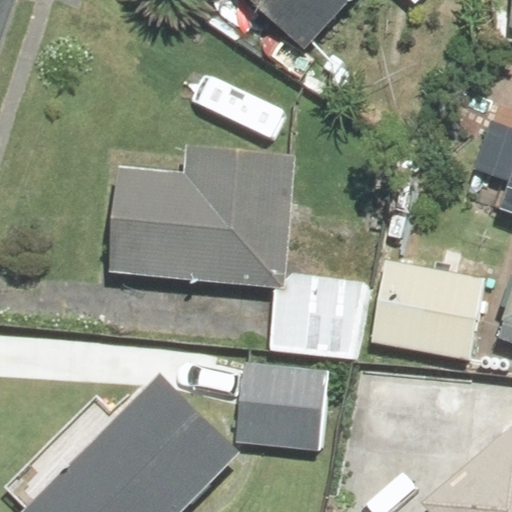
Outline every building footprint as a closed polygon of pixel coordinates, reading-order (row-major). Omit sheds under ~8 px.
[(231,0),(297,60),(352,0),(231,0)] [(114,174),(105,279),(282,294),(293,162),(178,153),(176,179),(114,174)] [(358,364),(368,259),(309,253),(307,276),(286,274),(283,301),(266,300),(260,354),(358,364)] [(467,366),(475,280),(375,271),(367,357),(467,366)] [(511,285),(497,330),(511,335),(511,285)] [(320,458),(322,373),(241,370),(238,456),(320,458)] [(155,378),(23,511),(186,511),(239,459),(155,378)] [(511,511),(511,430),(418,509),(420,511),(511,511)]
